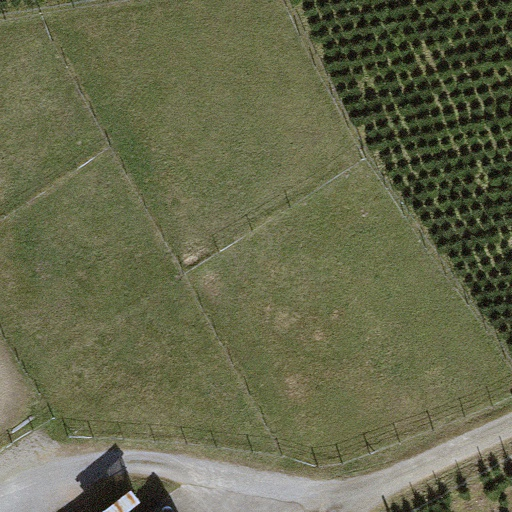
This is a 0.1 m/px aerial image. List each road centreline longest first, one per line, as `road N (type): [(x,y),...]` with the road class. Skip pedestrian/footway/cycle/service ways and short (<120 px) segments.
road 1 (track): [(0,501),(105,470),(193,466),(353,508)]
road 2 (track): [(349,511),(412,468),(511,421)]
